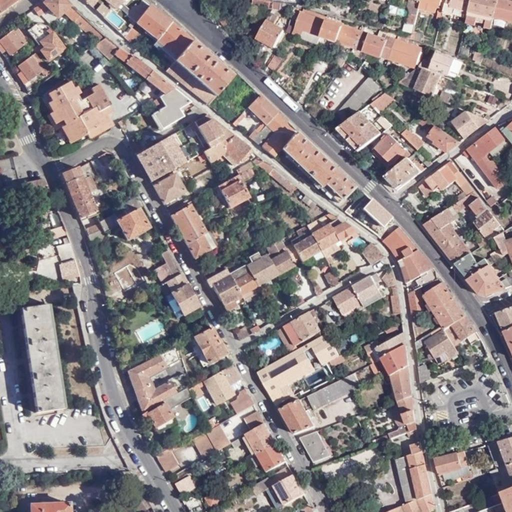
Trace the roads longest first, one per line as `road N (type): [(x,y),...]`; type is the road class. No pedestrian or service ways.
road 1 (residential): [(173,511),(124,433),(86,268),(49,170)]
road 2 (residential): [(49,170),(114,138),(231,351)]
road 3 (secondary): [(198,20),(390,204)]
road 4 (residential): [(231,351),(321,511)]
road 5 (residential): [(231,351),(386,261)]
road 6 (residential): [(511,109),(390,204)]
road 7 (secondary): [(390,204),(478,316)]
